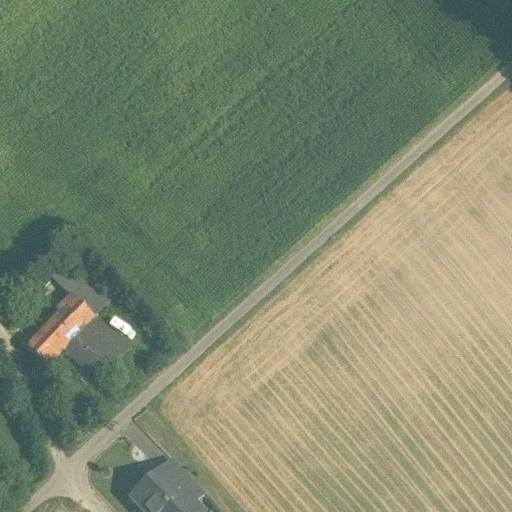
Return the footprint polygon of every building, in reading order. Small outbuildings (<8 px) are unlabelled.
[(70,256),(51,274),(69,292),(70,291),(71,292),(88,275),(70,256)] [(88,275),(71,292),(92,315),(95,312),(109,297),(88,275)] [(58,311),(38,333),(33,330),(40,323),(37,321),(21,340),(46,364),(47,363),(63,346),(92,315),(71,292),(70,291),(69,292),(55,307),(58,311)] [(26,298),(13,311),(22,319),(22,318),(34,305),(26,298)] [(53,304),(37,321),(40,323),(33,330),(38,333),(58,311),(55,307),(53,304)] [(92,315),(63,346),(82,364),(85,361),(96,373),(111,359),(128,345),(116,333),(106,343),(102,338),(112,329),(103,319),(95,312),(92,315)] [(72,411),(61,418),(68,429),(79,421),(72,411)] [(174,483),(162,470),(132,496),(146,511),(202,511),(193,501),(192,502),(174,483)] [(185,473),(174,483),(192,502),(193,501),(203,492),(185,473)]
